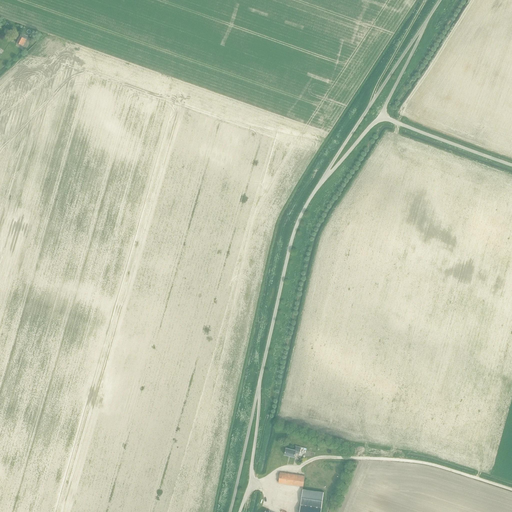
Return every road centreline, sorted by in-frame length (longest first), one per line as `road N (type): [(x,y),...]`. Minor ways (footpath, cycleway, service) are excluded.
road 1 (unclassified): [(257,390),(291,235),(324,174)]
road 2 (unclassified): [(422,26),(324,174)]
road 3 (track): [(372,458),(440,466),(511,489)]
road 4 (unclassified): [(511,164),(379,116)]
road 5 (unclassified): [(229,511),(257,390)]
road 6 (unclassified): [(240,511),(257,390)]
